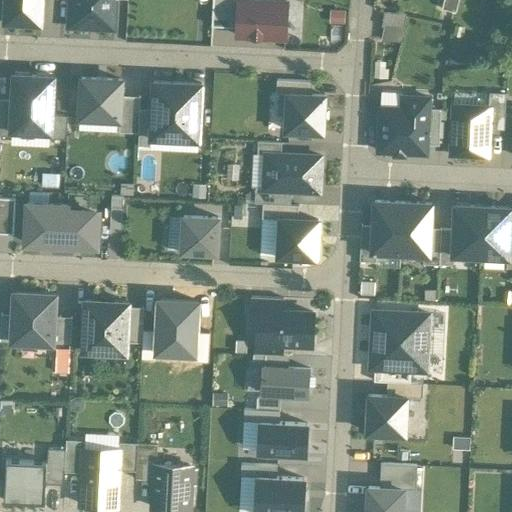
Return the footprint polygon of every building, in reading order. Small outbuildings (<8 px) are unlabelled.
[(5,0),(4,23),(40,25),(41,0),(5,0)] [(69,0),(68,27),(114,29),(115,0),(69,0)] [(214,0),(214,27),(239,26),(239,0),(214,0)] [(239,0),(239,26),(238,36),(286,37),(287,0),(239,0)] [(443,0),(441,8),(455,11),(457,0),(443,0)] [(405,14),(382,12),(380,26),(383,25),(382,39),(399,39),(405,14)] [(52,76),(13,75),(12,101),(11,132),(50,133),(51,114),(52,76)] [(121,79),(81,77),(79,118),(119,119),(120,96),(121,79)] [(278,93),(288,93),(314,94),(314,81),(278,80),(278,93)] [(202,84),(153,81),(152,110),(151,138),(199,140),(202,84)] [(314,94),(288,93),(287,133),(327,135),(328,94),(314,94)] [(490,107),(489,129),(503,130),(505,95),(491,94),(490,107)] [(140,97),(120,96),(119,119),(119,132),(139,133),(140,109),(140,97)] [(402,107),(379,106),(377,154),(426,156),(426,144),(428,108),(428,99),(402,98),(402,107)] [(0,135),(11,136),(11,132),(12,101),(0,100),(0,135)] [(490,107),(453,105),(450,157),(487,159),(489,129),(490,107)] [(440,109),(428,108),(426,144),(438,144),(440,109)] [(150,146),(151,138),(152,110),(140,109),(139,133),(138,145),(150,146)] [(67,114),(51,114),(50,133),(50,139),(66,140),(67,114)] [(257,154),(265,154),(265,153),(281,154),(281,142),(258,141),(257,154)] [(264,189),(291,191),(319,192),(321,156),(281,154),(265,153),(265,154),(257,154),(251,153),(250,187),(255,187),(264,188),(264,189)] [(262,204),(290,205),(291,191),(264,189),(264,188),(255,187),(254,203),(262,204)] [(117,193),(118,230),(126,230),(125,193),(117,193)] [(14,200),(0,199),(0,235),(13,236),(14,200)] [(377,252),(400,253),(403,203),(375,202),(374,226),(373,252),(377,252)] [(430,204),(403,203),(400,253),(424,254),(428,254),(429,229),(430,204)] [(68,206),(28,204),(26,243),(97,246),(98,215),(68,214),(68,206)] [(262,218),(279,219),(298,219),(299,205),(290,205),(262,204),(262,218)] [(481,256),(483,206),(456,205),(455,230),(453,255),(481,256)] [(483,206),(481,256),(507,258),(508,258),(509,233),(510,208),(483,206)] [(218,218),(171,216),(169,251),(217,253),(218,218)] [(298,219),(279,219),(278,257),(316,258),(317,220),(298,219)] [(376,262),(377,252),(373,252),(374,226),(361,226),(359,261),(376,262)] [(441,230),(429,229),(428,254),(424,254),(423,265),(440,265),(441,230)] [(455,230),(441,230),(440,265),(453,266),(453,255),(455,230)] [(55,294),(14,292),(13,315),(12,341),(53,343),(54,317),(55,294)] [(250,310),(260,311),(260,310),(282,310),(283,298),(250,297),(250,310)] [(157,298),(156,330),(154,354),(156,354),(194,356),(196,356),(197,332),(199,300),(157,298)] [(128,302),(85,300),(83,351),(126,353),(127,343),(128,307),(128,302)] [(144,307),(128,307),(127,343),(142,343),(143,330),(144,307)] [(313,312),(282,310),(260,310),(260,311),(259,341),(259,343),(283,344),(312,345),(313,312)] [(369,369),(374,369),(410,371),(426,371),(429,314),(371,312),(369,369)] [(0,340),(12,341),(13,315),(0,314),(0,340)] [(54,317),(53,343),(71,343),(72,318),(54,317)] [(156,330),(143,330),(142,343),(141,360),(156,361),(156,354),(154,354),(156,330)] [(196,356),(194,356),(193,362),(208,362),(209,333),(197,332),(196,356)] [(282,356),(283,344),(259,343),(259,341),(255,341),(254,354),(282,356)] [(252,366),(262,367),(288,368),(289,356),(282,356),(254,354),(253,354),(252,366)] [(309,395),(310,369),(288,368),(262,367),(261,393),(309,395)] [(387,382),(410,383),(410,371),(374,369),(373,381),(387,382)] [(410,383),(387,382),(387,397),(408,398),(422,398),(422,383),(410,383)] [(408,398),(387,397),(368,396),(367,434),(406,435),(408,398)] [(259,422),(279,423),(280,411),(244,409),(244,421),(259,422)] [(279,423),(259,422),(258,452),(305,454),(307,424),(279,423)] [(63,471),(81,472),(82,448),(82,441),(65,440),(64,449),(63,471)] [(119,449),(119,470),(135,471),(136,443),(120,442),(119,449)] [(156,444),(136,443),(135,471),(134,479),(154,480),(156,444)] [(119,449),(82,448),(81,472),(79,504),(117,506),(119,470),(119,449)] [(47,463),(46,483),(63,483),(63,471),(64,449),(47,449),(47,463)] [(47,463),(7,461),(5,501),(45,503),(46,483),(47,463)] [(416,465),(380,463),(379,488),(406,489),(415,489),(416,465)] [(194,466),(155,464),(154,480),(153,508),(187,510),(188,485),(193,486),(194,466)] [(241,476),(256,476),(276,477),(277,465),(241,464),(241,476)] [(276,477),(256,476),(255,511),(303,511),(305,478),(276,477)] [(404,511),(406,489),(379,488),(367,487),(365,511),(404,511)]
